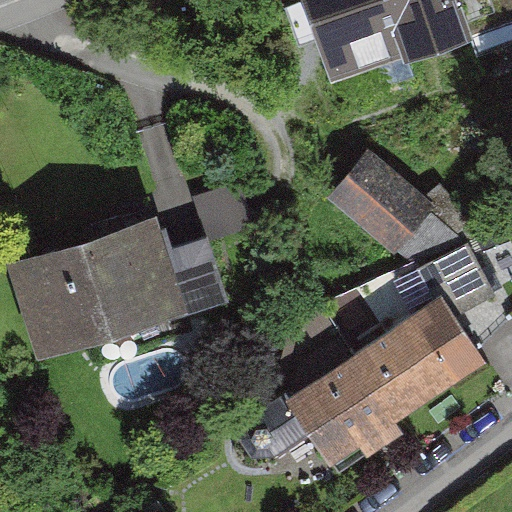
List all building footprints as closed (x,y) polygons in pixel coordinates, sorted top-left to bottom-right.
[(511,0),(315,0),(318,7),(339,67),(511,6),(511,0)] [(430,195),(367,144),(325,194),(389,246),(430,195)] [(203,187),(214,232),(252,224),(241,178),(203,187)] [(163,211),(12,259),(42,353),(194,305),(163,211)] [(493,358),(445,290),(289,398),(245,426),(242,441),(250,458),(273,458),(309,439),(331,470),(493,358)]
